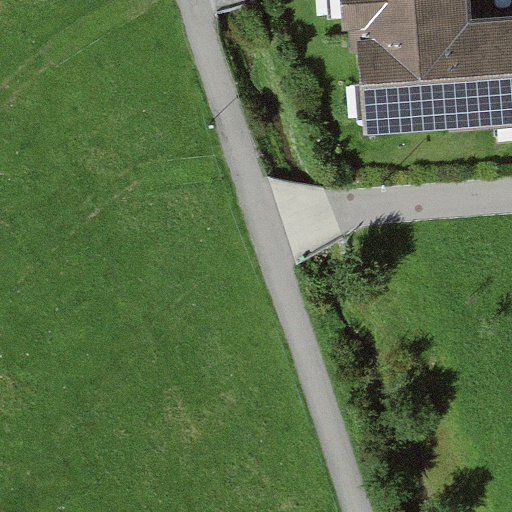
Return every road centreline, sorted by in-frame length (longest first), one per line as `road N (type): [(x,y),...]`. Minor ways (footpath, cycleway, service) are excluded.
road 1 (unclassified): [(262,221),(358,511)]
road 2 (residential): [(511,199),(262,221)]
road 3 (unclassified): [(196,0),(262,221)]
